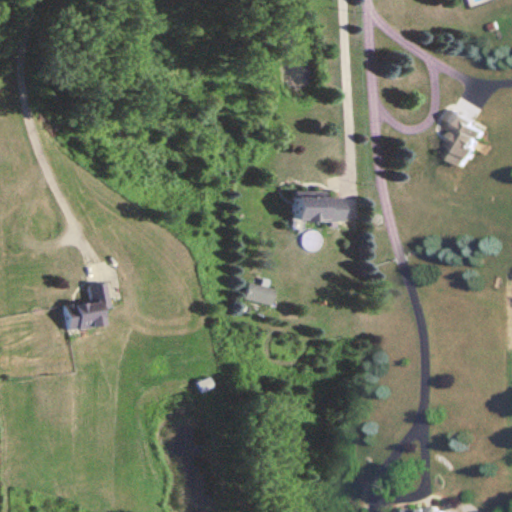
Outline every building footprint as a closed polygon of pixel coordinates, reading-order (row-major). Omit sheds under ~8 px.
[(484,129),(449,109),(441,124),(451,130),(439,152),(463,166),(484,129)] [(338,219),(337,195),(321,196),(321,189),(291,189),(291,220),(338,219)] [(84,284),(86,299),(59,304),(64,329),(99,323),(96,307),(107,305),(102,281),(84,284)] [(241,297),(268,304),(272,287),(245,281),(241,297)] [(211,385),(207,375),(194,381),(198,391),(211,385)]
